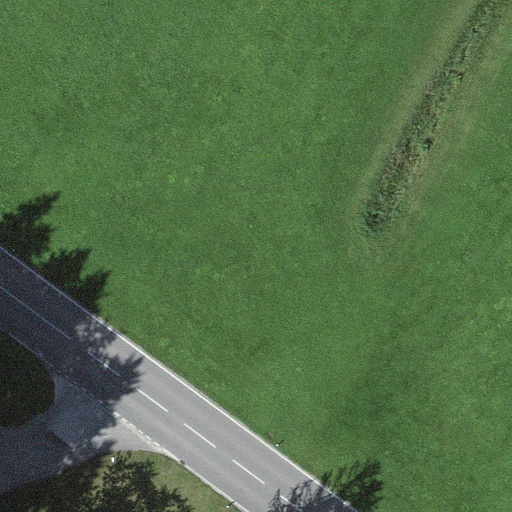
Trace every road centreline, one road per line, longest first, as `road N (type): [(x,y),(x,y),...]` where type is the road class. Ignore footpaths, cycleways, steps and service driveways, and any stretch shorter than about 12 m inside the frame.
road 1 (secondary): [(299,511),(0,290)]
road 2 (track): [(133,389),(112,412),(11,463)]
